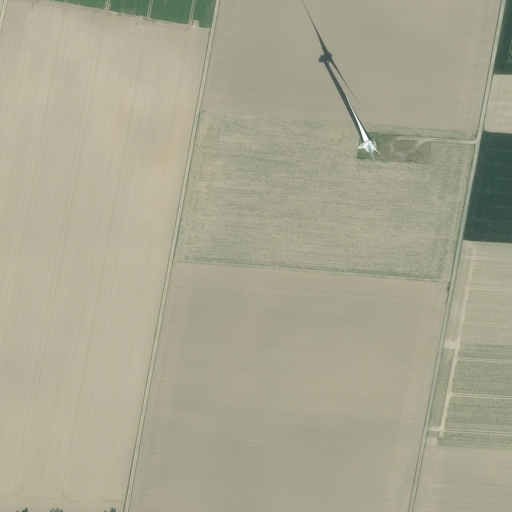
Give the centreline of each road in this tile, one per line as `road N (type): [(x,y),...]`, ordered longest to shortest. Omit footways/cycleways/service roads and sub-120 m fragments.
road 1 (track): [(505,0),(411,511)]
road 2 (track): [(218,0),(126,511)]
